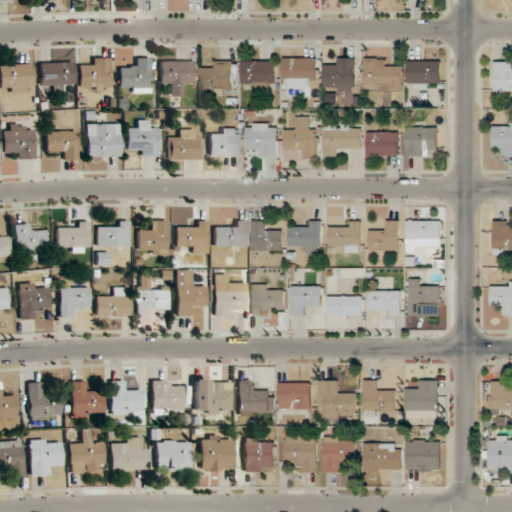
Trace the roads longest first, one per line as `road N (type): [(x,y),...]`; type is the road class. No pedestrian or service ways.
road 1 (residential): [(0,511),(511,504)]
road 2 (residential): [(0,193),(511,188)]
road 3 (residential): [(511,348),(0,353)]
road 4 (residential): [(0,34),(511,29)]
road 5 (residential): [(468,503),(466,0)]
